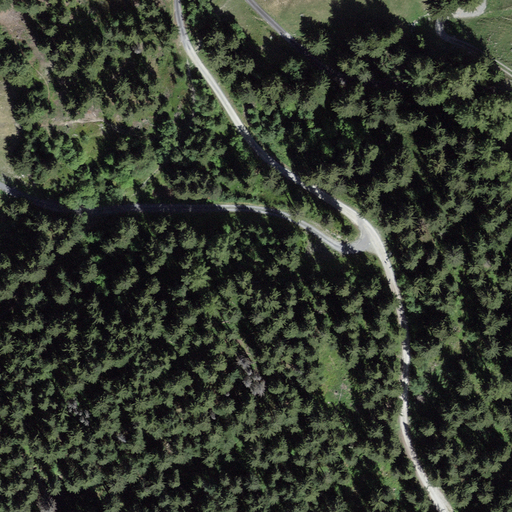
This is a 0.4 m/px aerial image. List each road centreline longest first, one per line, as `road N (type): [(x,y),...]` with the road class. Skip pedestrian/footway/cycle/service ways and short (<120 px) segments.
road 1 (track): [(443,511),(407,448),(396,295),(375,242),(352,212),(299,183),(241,129),(186,48),(176,0)]
road 2 (track): [(511,95),(335,77),(250,0)]
road 3 (track): [(483,0),(470,17),(310,57)]
